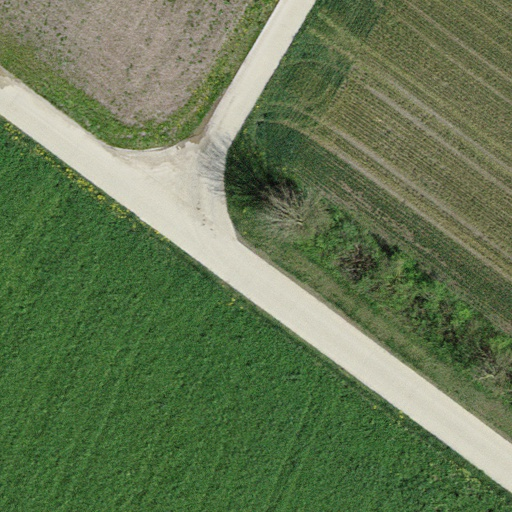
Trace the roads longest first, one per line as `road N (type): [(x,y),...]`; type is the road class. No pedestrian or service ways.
road 1 (unclassified): [(511,466),(0,85)]
road 2 (track): [(165,208),(296,0)]
